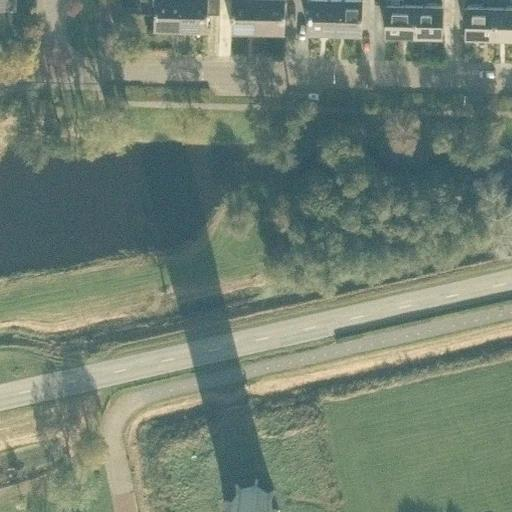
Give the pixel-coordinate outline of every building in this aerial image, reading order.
[(0,0),(0,9),(6,9),(8,6),(8,4),(11,4),(11,0),(0,0)] [(180,29),(180,0),(153,0),(153,28),(180,29)] [(180,0),(180,29),(207,29),(207,13),(219,14),(219,0),(180,0)] [(231,0),(230,30),(257,31),(258,0),(231,0)] [(258,0),(257,31),(284,31),(284,0),(258,0)] [(308,0),(308,32),(334,33),(334,0),(308,0)] [(334,0),(334,33),(361,33),(361,0),(334,0)] [(384,34),(412,35),(412,0),(401,0),(401,3),(385,2),(384,34)] [(412,0),(412,35),(440,35),(440,3),(425,3),(425,0),(412,0)] [(465,36),(493,37),(493,0),(481,0),(482,4),(466,4),(465,36)] [(493,0),(493,37),(511,37),(511,5),(506,5),(505,0),(493,0)] [(231,511),(271,511),(272,511),(273,511),(278,511),(279,510),(274,509),(270,495),(274,492),(273,490),(268,493),(256,486),(257,479),(254,479),(253,486),(240,489),(236,483),(234,485),(238,490),(230,502),(223,501),(223,503),(229,504),(231,511)]
